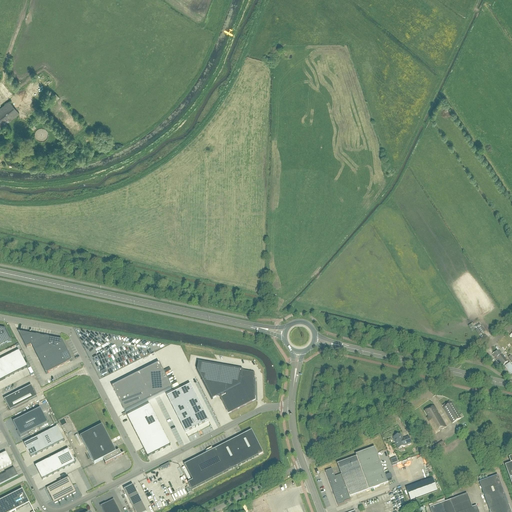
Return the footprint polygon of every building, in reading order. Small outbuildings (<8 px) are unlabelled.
[(0,108),(0,128),(19,113),(9,101),(0,108)] [(14,132),(15,133),(16,134),(18,135),(19,136),(21,136),(23,136),(24,135),(25,135),(27,133),(28,132),(28,131),(28,130),(29,129),(29,127),(28,126),(28,124),(27,123),(26,122),(25,122),(24,121),(23,120),(22,120),(21,120),(20,120),(18,120),(17,121),(16,121),(15,122),(14,123),(14,124),(13,125),(13,126),(13,127),(13,128),(13,130),(13,131),(14,132)] [(0,347),(12,342),(6,331),(0,329),(0,347)] [(34,344),(36,337),(19,333),(26,349),(32,346),(31,346),(34,344)] [(31,346),(32,346),(35,352),(48,346),(49,339),(36,337),(34,344),(31,346)] [(49,339),(48,346),(51,352),(64,345),(62,342),(49,339)] [(54,358),(61,355),(67,352),(64,345),(51,352),(54,358)] [(48,346),(35,352),(38,359),(51,352),(48,346)] [(499,350),(492,355),(502,367),(505,364),(508,362),(501,354),(502,354),(499,350)] [(0,361),(0,381),(27,368),(19,352),(0,361)] [(38,359),(41,365),(48,362),(54,358),(51,352),(38,359)] [(61,355),(66,365),(72,361),(67,352),(61,355)] [(61,355),(54,358),(59,368),(66,365),(61,355)] [(48,362),(53,371),(59,368),(54,358),(48,362)] [(48,362),(41,365),(46,375),(53,371),(48,362)] [(212,366),(198,363),(197,371),(212,400),(219,397),(228,414),(255,400),(254,373),(212,366)] [(159,364),(112,388),(125,413),(172,389),(159,364)] [(185,433),(209,421),(191,386),(167,398),(185,433)] [(37,398),(35,393),(31,387),(4,400),(10,412),(37,398)] [(444,408),(443,408),(452,424),(461,419),(452,403),(451,404),(450,402),(443,406),(444,408)] [(150,406),(127,417),(148,458),(171,446),(150,406)] [(446,428),(434,406),(425,411),(428,418),(427,418),(436,434),(446,428)] [(18,420),(13,423),(21,438),(30,433),(48,424),(40,409),(18,421),(18,420)] [(432,435),(427,425),(421,428),(426,439),(423,441),(426,448),(432,445),(428,438),(432,435)] [(80,437),(94,464),(103,460),(106,464),(105,465),(122,456),(119,451),(116,453),(102,426),(80,437)] [(57,428),(24,445),(31,458),(64,441),(57,428)] [(188,484),(191,490),(263,454),(252,431),(184,465),(193,482),(188,484)] [(397,450),(411,444),(409,437),(403,439),(401,435),(393,438),(394,439),(393,439),(397,450)] [(435,453),(443,448),(442,446),(445,445),(443,441),(432,448),(435,453)] [(325,472),(334,495),(338,507),(345,504),(344,503),(351,501),(350,498),(373,489),(374,489),(379,487),(388,484),(375,448),(356,455),(356,458),(337,465),(338,466),(332,468),(332,470),(325,472)] [(69,450),(35,467),(42,480),(75,464),(69,450)] [(0,456),(0,470),(12,464),(6,453),(0,456)] [(494,477),(480,482),(479,483),(489,511),(511,511),(498,476),(494,477)] [(406,487),(407,490),(411,501),(437,491),(432,477),(406,487)] [(69,478),(46,489),(54,504),(76,493),(69,478)] [(146,511),(133,486),(124,490),(134,511),(146,511)] [(30,504),(24,493),(23,490),(22,490),(22,491),(0,501),(0,511),(14,511),(16,511),(29,505),(30,504)] [(429,505),(430,508),(431,511),(478,511),(477,507),(472,508),(467,495),(445,503),(444,500),(429,505)] [(119,511),(114,500),(100,507),(102,511),(119,511)] [(270,502),(255,508),(256,511),(271,506),(270,502)]
